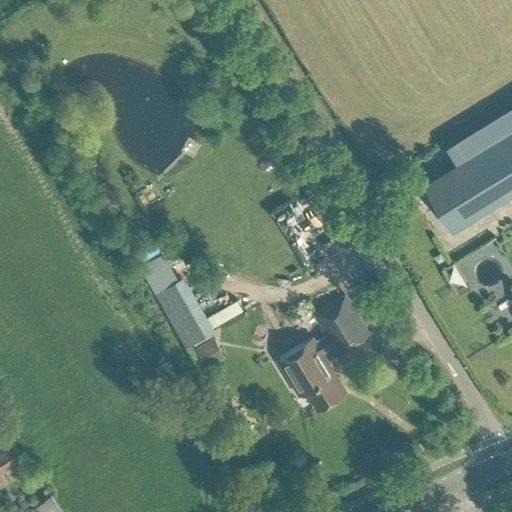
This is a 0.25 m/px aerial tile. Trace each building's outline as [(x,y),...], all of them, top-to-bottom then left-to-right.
[(453,229),(511,192),(511,126),(423,181),(453,229)] [(461,247),(474,240),(466,226),(453,234),(461,247)] [(187,342),(214,328),(182,274),(156,289),(187,342)] [(317,406),(344,389),(321,351),(332,344),(336,351),(368,331),(344,292),(313,311),(325,331),(313,338),(311,335),(277,355),(299,390),(305,386),(317,406)] [(224,354),(213,334),(195,345),(206,365),(224,354)] [(0,472),(24,457),(13,442),(2,448),(0,445),(0,472)] [(30,505),(34,511),(62,511),(50,492),(30,505)]
